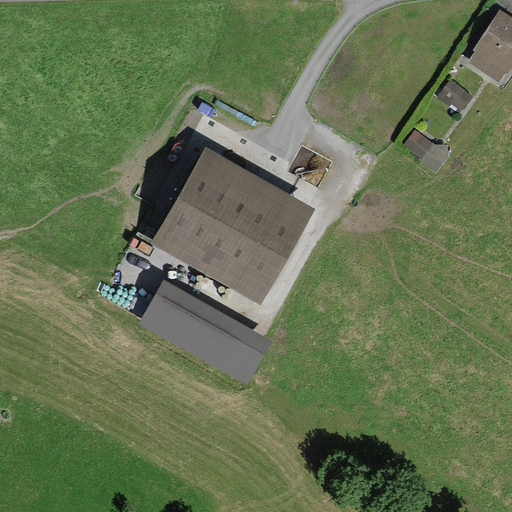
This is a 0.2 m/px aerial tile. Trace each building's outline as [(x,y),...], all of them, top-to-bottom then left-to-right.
[(511,57),(511,16),(495,6),(462,57),(497,80),(511,57)] [(464,110),(475,95),(451,78),(440,94),(464,110)] [(428,140),(410,126),(398,142),(415,155),(413,156),(431,170),(445,152),(428,140)] [(308,207),(197,145),(142,241),(253,304),(308,207)] [(260,341),(166,287),(147,320),(242,373),(260,341)]
